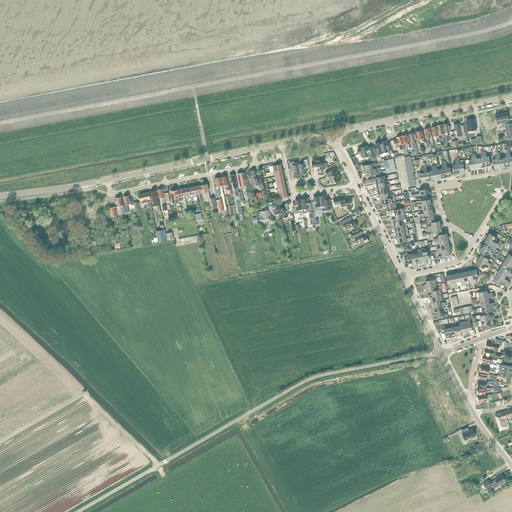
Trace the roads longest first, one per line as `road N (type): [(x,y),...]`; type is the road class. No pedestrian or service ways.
road 1 (unclassified): [(78,511),(310,376),(442,353)]
road 2 (tertiary): [(336,142),(353,126),(511,96)]
road 3 (residential): [(108,179),(111,194),(255,164)]
road 4 (track): [(44,352),(159,465)]
road 5 (residential): [(474,241),(446,222),(437,183),(511,170)]
road 6 (tertiary): [(108,179),(252,150)]
